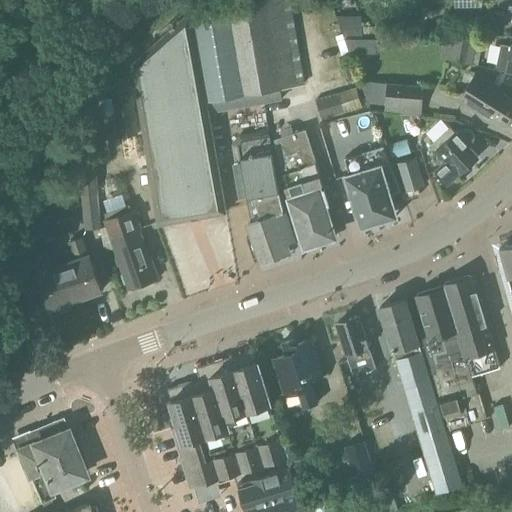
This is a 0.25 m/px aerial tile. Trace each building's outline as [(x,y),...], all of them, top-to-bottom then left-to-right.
[(259,0),(192,12),(192,11),(132,64),(157,225),(227,213),(207,102),(280,89),(305,84),(290,0),(259,0)] [(507,14),(511,15),(511,0),(498,0),(498,4),(509,6),(507,14)] [(444,58),(455,61),(472,64),(477,42),(460,39),(448,37),(444,58)] [(511,44),(503,42),(498,67),(511,69),(511,44)] [(459,96),(478,107),(503,123),(506,120),(508,120),(509,119),(510,118),(511,115),(511,114),(511,111),(511,109),(511,99),(503,94),(505,90),(493,83),(477,74),(472,81),(470,79),(459,96)] [(369,104),(387,105),(421,107),(422,88),(371,85),(369,104)] [(348,91),(315,102),(321,122),(362,109),(356,92),(355,88),(348,91)] [(112,98),(114,113),(118,138),(138,135),(132,95),(112,98)] [(460,130),(456,133),(455,133),(449,127),(430,145),(436,152),(444,162),(435,171),(447,184),(467,165),(471,166),(476,161),(475,157),(477,156),(468,147),(472,143),(473,139),(472,134),(469,131),(464,129),(460,130)] [(330,206),(306,130),(275,140),(281,172),(304,244),(305,248),(335,238),(334,234),(333,234),(325,208),(330,206)] [(244,141),(239,147),(241,158),(248,197),(252,222),(248,223),(257,249),(259,256),(260,261),(264,260),(286,253),(289,252),(286,243),(294,241),(291,232),(280,197),(271,137),(269,137),(244,141)] [(406,140),(387,146),(392,159),(411,153),(406,140)] [(401,191),(394,173),(384,147),(344,159),(349,175),(345,176),(361,228),(397,217),(390,195),(401,191)] [(102,228),(101,226),(105,225),(104,214),(106,212),(104,204),(99,206),(98,194),(99,194),(94,157),(75,159),(79,195),(82,195),(85,230),(102,228)] [(406,191),(415,188),(424,185),(415,159),(398,164),(406,191)] [(28,206),(15,208),(19,243),(32,242),(28,206)] [(106,221),(129,289),(159,279),(158,278),(154,280),(147,260),(151,259),(151,258),(148,259),(139,232),(142,231),(135,211),(106,221)] [(71,242),(77,260),(65,264),(77,300),(103,291),(91,255),(90,256),(84,238),(71,242)] [(511,244),(499,248),(510,285),(511,292),(511,244)] [(77,300),(65,264),(53,268),(47,251),(35,255),(40,273),(39,273),(51,309),(77,300)] [(462,279),(491,371),(501,368),(495,348),(473,276),(462,279)] [(491,371),(462,279),(448,284),(448,286),(444,288),(472,376),(491,371)] [(427,296),(467,425),(485,419),(472,376),(444,288),(441,289),(442,291),(427,296)] [(467,425),(427,296),(417,299),(424,321),(417,323),(450,430),(467,425)] [(405,300),(380,308),(437,494),(458,488),(459,492),(464,491),(405,300)] [(359,317),(336,325),(346,355),(347,355),(352,373),(347,374),(351,386),(371,380),(369,374),(368,371),(376,369),(372,358),(369,348),(359,317)] [(276,365),(273,370),(275,376),(280,379),(285,396),(299,392),(304,408),(318,403),(310,381),(323,376),(311,338),(298,343),(296,338),(282,342),(286,354),(273,358),(276,365)] [(286,458),(286,459),(287,458),(254,351),(197,368),(200,380),(167,390),(176,418),(171,420),(192,488),(193,487),(219,479),(220,479),(241,472),(243,472),(255,468),(264,465),(265,465),(286,458)] [(83,475),(77,460),(78,459),(76,453),(74,452),(61,421),(14,440),(39,503),(54,497),(51,489),(83,475)] [(364,441),(345,447),(355,477),(374,471),(364,441)] [(303,511),(290,467),(237,484),(245,511),(303,511)] [(336,511),(328,484),(305,492),(311,511),(336,511)] [(89,511),(87,503),(68,511),(89,511)]
